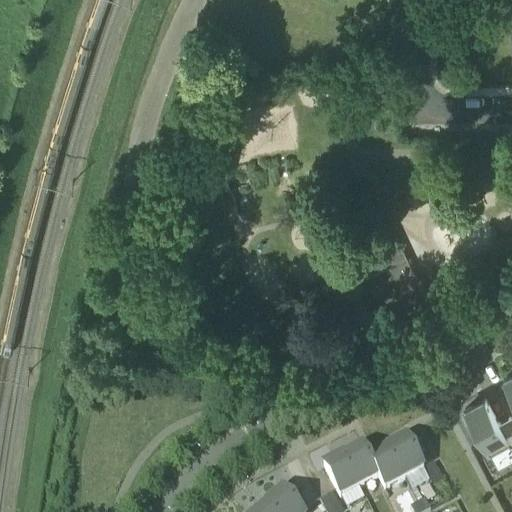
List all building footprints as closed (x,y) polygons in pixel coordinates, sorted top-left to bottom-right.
[(373,292),(390,329),(424,313),(417,299),(424,296),(414,273),(373,292)] [(511,375),(503,380),(511,396),(511,416),(509,418),(511,422),(511,375)] [(509,446),(511,444),(511,422),(509,418),(499,423),(485,399),(464,410),(466,412),(462,414),(471,431),(475,429),(489,455),(509,445),(509,446)] [(407,440),(388,451),(404,481),(424,471),(407,440)] [(369,461),(363,448),(343,459),(360,489),(378,479),(369,461)] [(404,481),(388,451),(369,461),(378,479),(404,481)] [(360,489),(343,459),(324,469),(340,500),(360,489)] [(434,465),(424,471),(433,488),(444,483),(434,465)] [(271,511),(300,511),(284,492),(267,506),(271,511)] [(341,511),(333,496),(321,503),(326,511),(341,511)] [(430,511),(424,501),(417,505),(420,511),(430,511)]
